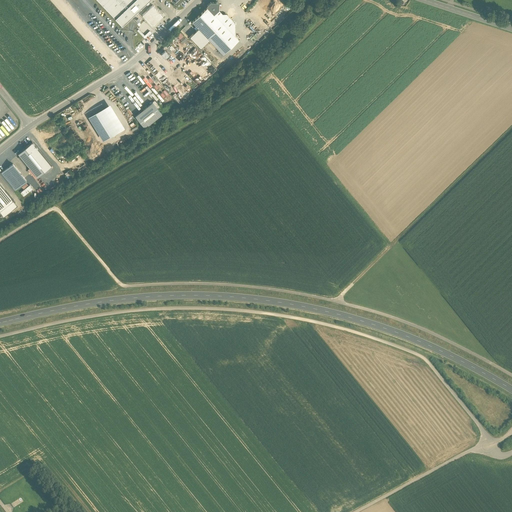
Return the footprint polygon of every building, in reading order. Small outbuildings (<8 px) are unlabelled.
[(96,0),(121,26),(149,0),(96,0)] [(211,2),(207,5),(207,7),(201,13),(202,15),(208,20),(214,14),(218,10),(219,6),(216,3),(211,2)] [(143,16),(152,26),(163,16),(153,7),(143,16)] [(222,14),(218,10),(214,14),(236,37),(234,22),(227,15),(222,14)] [(214,14),(208,20),(205,22),(199,29),(209,39),(223,54),(238,39),(236,37),(214,14)] [(200,17),(199,16),(192,22),(199,29),(199,28),(199,29),(205,22),(200,17)] [(200,48),(209,39),(199,29),(190,37),(200,48)] [(180,32),(176,36),(183,43),(187,39),(180,32)] [(162,114),(152,103),(135,116),(145,128),(162,114)] [(124,126),(111,105),(106,108),(120,129),(124,126)] [(120,129),(106,108),(94,116),(107,137),(120,129)] [(107,137),(94,116),(89,118),(102,140),(107,137)] [(32,143),(18,154),(38,178),(51,167),(32,143)] [(13,164),(2,173),(15,189),(26,181),(13,164)] [(0,211),(13,200),(0,183),(0,211)]
